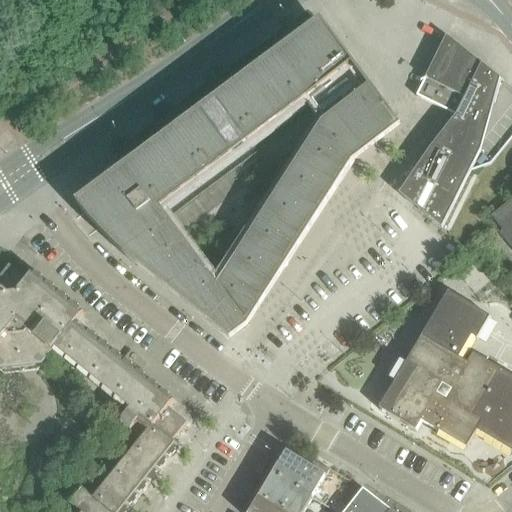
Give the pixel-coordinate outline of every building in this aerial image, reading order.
[(320,23),(320,24),(319,23),(242,72),(122,162),(72,199),(77,205),(84,214),(97,230),(98,230),(114,247),(115,248),(124,256),(137,267),(230,340),(241,331),(247,327),(352,167),(401,130),(383,108),(326,32),(320,23)] [(489,71),(446,36),(440,47),(441,47),(435,59),(416,98),(456,118),(430,151),(407,185),(399,196),(441,230),(471,171),(481,152),(500,81),(488,72),(489,71)] [(511,200),(491,218),(511,244),(511,200)] [(83,316),(33,275),(27,282),(9,267),(0,278),(0,368),(3,365),(9,370),(31,368),(36,361),(42,366),(54,351),(130,413),(120,425),(141,442),(92,502),(78,489),(66,503),(77,511),(127,511),(178,449),(171,444),(186,425),(168,411),(173,404),(75,325),(83,316)] [(444,301),(379,411),(415,433),(421,423),(466,450),(477,434),(511,454),(511,379),(473,357),(468,366),(458,361),(464,351),(467,346),(473,349),(474,347),(485,328),(486,326),(444,301)] [(274,475),(272,478),(310,501),(328,470),(314,462),(310,469),(286,454),(280,464),(277,465),(273,472),(274,475)] [(263,492),(259,499),(280,511),(303,511),(310,501),(272,478),(269,482),(266,483),(262,489),(263,492)] [(339,503),(348,510),(363,492),(354,485),(339,503)] [(388,511),(363,492),(346,511),(388,511)] [(280,511),(259,499),(258,500),(255,501),(251,508),(252,511),(251,511),(280,511)]
